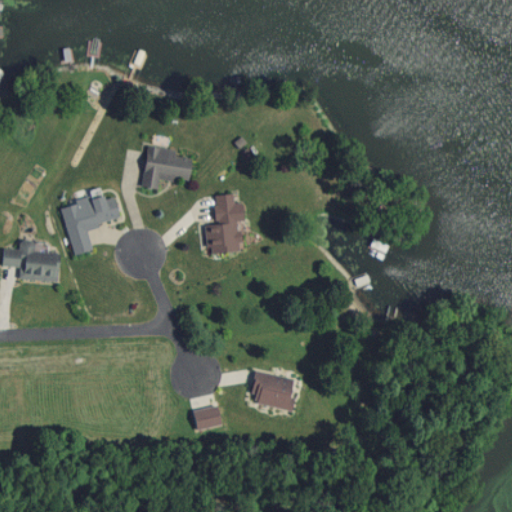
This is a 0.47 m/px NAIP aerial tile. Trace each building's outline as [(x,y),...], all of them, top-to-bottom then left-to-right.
[(173,147),(143,144),(139,185),(157,187),(158,176),(186,179),(188,155),(173,153),(173,147)] [(240,201),(231,201),(231,191),(212,193),(214,222),(204,223),(206,251),(239,249),(237,220),(241,220),(240,201)] [(70,253),(90,249),(84,225),(117,218),(111,192),(59,204),(70,253)] [(384,244),(371,237),(368,243),(381,250),(384,244)] [(31,249),(32,239),(17,238),(16,247),(0,246),(0,263),(17,265),(16,277),(55,279),(56,251),(31,249)] [(289,408),(295,376),(253,368),(246,400),(289,408)]
